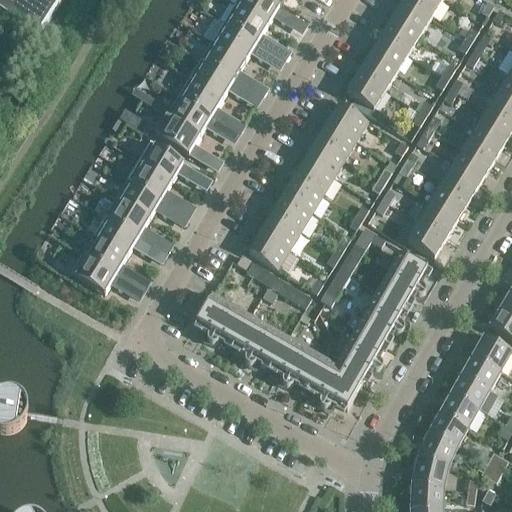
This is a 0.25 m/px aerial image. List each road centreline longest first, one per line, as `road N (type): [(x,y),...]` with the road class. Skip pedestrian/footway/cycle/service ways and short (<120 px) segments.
road 1 (residential): [(369,473),(158,357),(147,339),(155,312),(348,0)]
road 2 (residential): [(369,473),(377,446),(511,218)]
